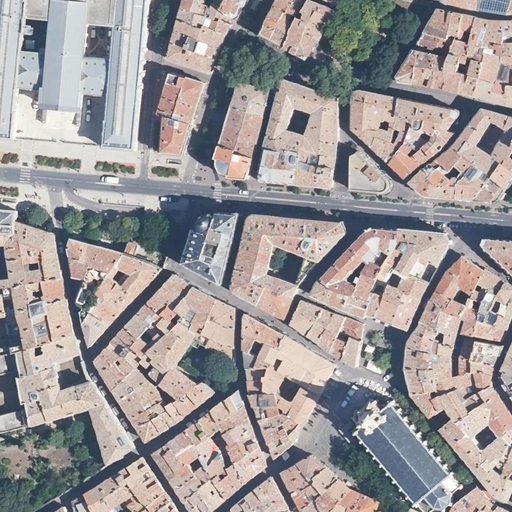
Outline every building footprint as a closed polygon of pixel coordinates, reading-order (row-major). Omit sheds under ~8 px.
[(16,138),(19,110),(21,87),(42,89),(41,107),(44,108),(43,122),(41,122),(40,127),(81,130),(82,126),(81,126),(82,111),(84,111),(85,93),(108,95),(106,117),(104,144),(104,147),(137,150),(142,88),(147,46),(150,0),(0,0),(0,137),(16,138)] [(184,0),(179,19),(204,27),(205,24),(228,33),(228,32),(230,29),(233,24),(227,21),(222,18),(225,11),(214,1),(213,0),(211,6),(203,3),(204,0),(184,0)] [(214,0),(214,1),(225,11),(230,16),(231,17),(232,17),(234,17),(235,17),(237,16),(238,15),(240,11),(243,4),(244,0),(214,0)] [(293,2),(294,0),(278,0),(260,34),(265,36),(276,42),(284,46),(290,35),(292,31),(296,22),(290,20),(292,14),(286,12),(292,5),(293,2)] [(302,11),(308,0),(294,0),(293,2),(292,5),(286,12),(292,14),(297,16),(300,10),(302,11)] [(326,4),(313,0),(308,0),(302,11),(305,12),(302,18),(309,21),(306,30),(321,37),(327,28),(338,10),(330,6),(327,5),(326,4)] [(444,1),(449,3),(480,9),(482,0),(511,0),(508,13),(511,12),(511,0),(444,0),(444,1)] [(432,20),(425,32),(441,36),(439,49),(445,50),(450,52),(451,48),(456,37),(452,36),(453,33),(459,35),(461,28),(464,14),(439,9),(436,14),(432,20)] [(470,15),(464,14),(461,28),(472,30),(476,16),(470,15)] [(314,49),(321,37),(306,30),(309,21),(302,18),(298,16),(296,22),(292,31),(290,35),(284,46),(292,51),(307,59),(308,58),(314,49)] [(480,79),(475,93),(474,95),(485,98),(508,105),(511,105),(511,40),(505,41),(505,43),(503,43),(504,30),(505,19),(493,19),(489,19),(476,16),(472,30),(470,41),(464,55),(473,57),(483,60),(484,60),(484,61),(482,72),(480,79)] [(219,55),(228,33),(205,24),(204,27),(179,19),(168,57),(198,67),(212,72),(219,55)] [(408,82),(414,83),(418,64),(432,66),(435,52),(431,51),(432,47),(439,49),(441,36),(425,32),(414,50),(409,59),(398,76),(401,81),(408,82)] [(449,70),(444,89),(456,92),(458,92),(459,91),(461,81),(463,73),(460,72),(464,55),(470,41),(459,38),(456,37),(451,48),(450,52),(449,56),(435,52),(432,66),(449,70)] [(473,57),(469,74),(463,73),(461,81),(459,91),(463,92),(474,95),(475,93),(480,79),(482,72),(484,61),(484,60),(483,60),(473,57)] [(418,64),(414,83),(420,84),(440,88),(444,89),(449,70),(432,66),(418,64)] [(159,114),(165,115),(194,124),(205,87),(206,82),(188,77),(172,72),(159,114)] [(338,156),(339,144),(339,120),(339,97),(313,88),(285,79),(281,89),(279,95),(271,130),(266,148),(287,152),(288,148),(302,151),(302,160),(310,162),(313,151),(324,153),(338,156)] [(236,94),(233,106),(265,115),(272,87),(240,82),(236,94)] [(354,97),(354,99),(353,127),(353,128),(354,129),(368,141),(390,161),(406,141),(410,131),(413,122),(413,121),(412,121),(411,120),(397,113),(399,97),(380,93),(365,90),(362,90),(359,91),(358,92),(356,94),(355,95),(354,97)] [(406,140),(406,141),(418,150),(423,145),(428,150),(433,155),(440,150),(450,139),(456,132),(448,129),(459,114),(460,113),(460,112),(459,111),(460,111),(459,111),(459,110),(458,110),(458,109),(457,109),(420,101),(399,97),(397,113),(411,120),(412,120),(412,121),(413,121),(413,122),(410,131),(406,140)] [(226,125),(220,144),(236,150),(236,151),(255,156),(263,123),(265,115),(233,106),(226,125)] [(452,179),(452,183),(459,184),(457,193),(456,198),(464,199),(473,200),(482,188),(481,187),(487,180),(488,181),(492,176),(499,166),(503,161),(506,162),(511,155),(511,152),(511,115),(503,113),(483,108),(454,145),(445,152),(438,158),(433,163),(438,168),(440,167),(443,164),(450,170),(456,164),(463,170),(459,175),(457,175),(455,175),(454,176),(452,178),(452,179)] [(194,124),(165,115),(163,136),(161,152),(173,153),(185,154),(189,140),(194,124)] [(406,141),(390,161),(395,165),(396,167),(399,170),(406,177),(423,164),(433,155),(428,150),(423,145),(418,150),(406,141)] [(236,150),(220,144),(218,150),(216,157),(219,158),(218,161),(218,164),(219,166),(221,169),(223,171),(224,172),(227,173),(230,173),(230,176),(239,177),(248,178),(249,177),(255,156),(236,151),(236,150)] [(287,152),(266,148),(263,162),(263,163),(260,175),(264,179),(282,181),(295,183),(298,165),(302,166),(302,160),(302,151),(288,148),(287,152)] [(313,151),(310,162),(321,164),(324,153),(313,151)] [(352,185),(352,188),(363,189),(367,190),(381,191),(383,191),(385,191),(387,190),(389,188),(389,187),(390,186),(391,184),(391,182),(391,180),(390,178),(388,176),(379,168),(375,165),(360,151),(353,154),(352,185)] [(298,165),(295,183),(308,184),(333,187),(334,186),(338,162),(338,160),(338,156),(324,153),(321,164),(310,162),(302,160),(302,166),(298,165)] [(511,155),(506,162),(503,161),(499,166),(492,176),(507,188),(511,180),(511,155)] [(438,168),(433,163),(424,168),(422,170),(421,171),(411,182),(417,187),(420,186),(438,168)] [(450,170),(447,173),(452,178),(454,176),(455,175),(457,175),(459,175),(463,170),(456,164),(450,170)] [(420,186),(417,187),(424,193),(427,194),(429,195),(441,196),(456,198),(457,193),(459,184),(452,183),(452,179),(452,178),(447,173),(440,167),(438,168),(420,186)] [(482,188),(473,200),(484,201),(493,201),(494,201),(495,201),(496,201),(497,200),(498,200),(498,199),(499,199),(499,198),(500,198),(503,194),(507,188),(492,176),(488,181),(487,180),(481,187),(482,188)] [(0,233),(18,231),(16,223),(17,219),(17,212),(17,209),(18,208),(9,208),(0,206),(0,233)] [(203,272),(221,282),(222,282),(223,281),(224,281),(225,280),(241,210),(229,209),(218,208),(217,210),(212,210),(211,210),(209,210),(208,211),(206,211),(205,211),(204,212),(203,212),(202,213),(201,214),(199,216),(198,217),(197,219),(196,224),(196,225),(194,225),(183,260),(196,268),(203,272)] [(234,287),(234,288),(235,288),(236,289),(237,290),(247,295),(259,301),(268,282),(295,293),(299,283),(300,282),(320,259),(321,258),(347,230),(343,220),(304,216),(253,211),(252,211),(251,212),(250,213),(250,214),(249,215),(249,216),(248,220),(241,249),(233,279),(233,280),(233,281),(233,282),(233,283),(233,284),(233,285),(233,286),(234,287)] [(16,223),(18,231),(0,233),(0,243),(7,243),(12,275),(0,277),(0,293),(16,292),(15,285),(29,281),(64,274),(59,249),(56,234),(56,233),(55,231),(54,230),(53,229),(51,229),(17,219),(16,223)] [(320,276),(312,292),(334,302),(339,304),(355,310),(367,315),(369,311),(372,312),(377,314),(384,295),(401,302),(405,292),(400,286),(400,284),(390,280),(385,278),(377,275),(383,262),(373,257),(380,244),(391,251),(399,239),(400,226),(391,225),(377,223),(366,227),(343,251),(320,276)] [(430,229),(400,226),(399,239),(391,251),(384,262),(383,262),(377,275),(385,278),(394,263),(397,265),(431,279),(441,260),(452,239),(451,238),(447,231),(430,229)] [(511,235),(511,236),(494,234),(487,234),(482,243),(493,253),(511,271),(511,235)] [(79,293),(79,300),(92,308),(102,294),(103,293),(99,289),(106,280),(108,276),(121,255),(124,250),(121,249),(112,246),(72,236),(70,243),(75,270),(78,288),(79,293)] [(106,280),(99,289),(103,293),(102,294),(92,308),(113,321),(119,314),(124,308),(151,280),(164,266),(153,260),(136,254),(140,244),(139,242),(131,239),(129,239),(126,246),(125,250),(124,250),(121,255),(108,276),(106,280)] [(384,262),(391,251),(380,244),(373,257),(383,262),(384,262)] [(460,314),(462,315),(467,316),(463,329),(477,332),(480,317),(479,317),(481,306),(474,304),(477,296),(471,294),(468,298),(469,302),(455,294),(461,284),(473,291),(475,286),(479,279),(485,268),(472,260),(463,254),(456,260),(449,268),(443,278),(436,291),(433,296),(433,298),(445,307),(447,307),(453,310),(460,314)] [(407,288),(422,296),(427,287),(431,279),(397,265),(390,280),(400,284),(400,286),(405,292),(407,288)] [(486,266),(485,268),(479,279),(483,282),(481,287),(475,286),(473,291),(471,294),(477,296),(479,297),(484,299),(490,287),(490,286),(491,286),(498,291),(506,279),(497,273),(486,266)] [(160,288),(149,300),(159,309),(155,314),(157,315),(157,316),(155,318),(164,326),(170,331),(178,322),(173,318),(176,315),(180,310),(179,309),(177,307),(193,286),(195,283),(183,276),(180,274),(176,271),(168,279),(160,288)] [(15,285),(16,292),(0,293),(0,358),(16,356),(78,338),(74,319),(66,286),(64,274),(29,281),(15,285)] [(481,306),(479,317),(480,317),(485,320),(486,319),(508,326),(510,321),(511,316),(511,283),(506,279),(498,291),(491,286),(490,286),(490,287),(484,299),(482,303),(481,306)] [(268,282),(259,301),(258,303),(274,310),(285,315),(289,307),(295,293),(268,282)] [(167,372),(174,363),(199,327),(203,331),(213,311),(219,296),(207,290),(195,283),(193,286),(177,307),(179,309),(180,310),(184,313),(180,318),(176,315),(173,318),(178,322),(170,331),(164,326),(156,336),(146,328),(141,334),(139,336),(132,344),(145,356),(167,372)] [(384,295),(377,314),(383,317),(409,327),(417,309),(420,301),(422,296),(407,288),(405,292),(401,302),(384,295)] [(230,301),(219,296),(213,311),(203,331),(237,345),(237,327),(237,305),(230,301)] [(299,326),(309,332),(324,306),(317,303),(302,298),(293,321),(299,326)] [(440,328),(447,307),(445,307),(433,298),(428,309),(426,312),(422,321),(433,325),(440,328)] [(102,333),(113,321),(92,308),(79,300),(83,316),(86,325),(91,344),(102,333)] [(159,309),(149,300),(146,303),(138,312),(127,324),(139,336),(141,334),(146,328),(155,318),(157,316),(157,315),(155,314),(159,309)] [(324,306),(309,332),(314,336),(320,340),(330,319),(334,310),(328,307),(324,306)] [(451,353),(462,315),(460,314),(453,310),(447,307),(440,328),(433,325),(422,321),(416,328),(414,331),(409,337),(409,346),(451,353)] [(330,319),(320,340),(320,341),(324,344),(331,349),(334,340),(337,333),(338,331),(338,330),(345,314),(339,312),(334,310),(330,319)] [(257,317),(250,313),(249,313),(246,314),(246,348),(247,352),(249,365),(270,364),(275,364),(287,332),(277,327),(273,325),(268,322),(257,317)] [(354,318),(345,314),(338,330),(338,331),(337,333),(348,339),(351,333),(362,337),(363,327),(364,322),(354,318)] [(479,333),(503,339),(504,337),(506,331),(508,326),(486,319),(485,320),(480,317),(477,332),(479,333)] [(139,336),(127,324),(123,327),(119,333),(132,344),(139,336)] [(286,409),(287,409),(287,410),(293,414),(301,419),(305,415),(307,417),(322,391),(337,362),(336,361),(326,355),(310,346),(287,332),(275,364),(270,364),(268,372),(265,372),(265,376),(266,376),(265,390),(277,389),(279,400),(282,410),(286,409)] [(132,344),(119,333),(117,335),(111,341),(122,350),(124,352),(137,365),(143,359),(142,358),(145,356),(132,344)] [(334,340),(331,349),(337,353),(342,355),(348,339),(337,333),(334,340)] [(348,339),(342,355),(350,360),(358,364),(362,337),(351,333),(348,339)] [(208,347),(212,340),(205,335),(200,343),(208,347)] [(472,357),(478,337),(477,337),(466,336),(461,355),(472,357)] [(499,351),(502,342),(478,337),(472,357),(494,362),(499,351)] [(96,383),(67,391),(60,365),(83,357),(78,338),(16,356),(0,358),(0,375),(19,373),(27,411),(0,417),(0,433),(30,427),(94,412),(109,462),(119,456),(136,445),(128,433),(124,427),(116,414),(108,401),(99,388),(96,383)] [(122,350),(111,341),(109,343),(103,350),(114,362),(116,360),(120,356),(124,352),(122,350)] [(511,344),(503,367),(511,371),(511,344)] [(434,365),(452,364),(451,357),(451,353),(409,346),(407,357),(407,362),(406,366),(428,366),(428,365),(434,365)] [(114,362),(103,350),(96,357),(105,371),(105,372),(114,387),(137,365),(124,352),(120,356),(124,360),(120,364),(116,360),(114,362)] [(430,414),(439,408),(446,405),(453,415),(454,415),(457,418),(461,415),(487,398),(480,387),(492,381),(491,378),(491,377),(492,374),(494,365),(494,362),(472,357),(461,355),(461,371),(452,374),(452,364),(434,365),(435,374),(434,374),(437,387),(439,392),(434,395),(431,388),(413,392),(430,414)] [(381,375),(385,367),(365,359),(362,368),(381,375)] [(179,397),(175,400),(186,414),(196,406),(214,391),(217,389),(203,379),(200,381),(174,363),(167,372),(162,381),(161,382),(179,396),(179,397)] [(268,372),(270,364),(249,365),(249,369),(250,377),(265,376),(265,372),(268,372)] [(143,371),(137,365),(114,387),(117,391),(119,395),(121,398),(142,383),(149,378),(143,371)] [(410,381),(413,392),(431,388),(437,387),(434,374),(435,374),(434,365),(428,365),(428,366),(406,366),(409,379),(410,381)] [(511,371),(503,367),(500,374),(510,388),(511,390),(511,371)] [(252,391),(265,390),(266,376),(265,376),(250,377),(251,382),(252,391)] [(160,389),(149,378),(142,383),(121,398),(124,403),(126,407),(135,420),(139,425),(155,416),(162,411),(170,407),(168,403),(168,402),(160,389)] [(472,463),(472,464),(483,477),(489,485),(497,493),(509,498),(511,491),(511,412),(504,401),(493,384),(492,381),(480,387),(487,398),(461,415),(457,418),(454,415),(453,415),(445,422),(440,426),(472,463)] [(226,431),(249,414),(247,409),(244,401),(240,387),(239,387),(233,393),(239,407),(220,421),(223,425),(222,426),(225,432),(226,431)] [(264,403),(279,400),(277,389),(265,390),(252,391),(252,392),(253,396),(256,403),(264,403)] [(219,417),(220,421),(239,407),(233,393),(225,399),(224,400),(218,404),(214,408),(219,417)] [(394,471),(419,502),(426,510),(426,511),(430,511),(431,511),(431,510),(430,509),(437,503),(447,504),(452,500),(454,498),(455,489),(460,485),(462,485),(464,484),(464,482),(463,480),(461,480),(454,473),(427,440),(392,398),(385,404),(384,405),(382,403),(376,395),(374,396),(373,394),(371,396),(372,398),(368,402),(361,407),(359,405),(357,407),(359,409),(358,410),(364,417),(364,418),(366,420),(357,427),(394,471)] [(174,398),(168,403),(170,407),(178,420),(182,417),(186,414),(175,400),(174,398)] [(261,416),(282,410),(279,400),(264,403),(256,403),(258,409),(261,416)] [(178,420),(170,407),(162,411),(171,425),(174,422),(178,420)] [(201,417),(212,434),(222,426),(223,425),(220,421),(219,417),(214,408),(208,412),(201,417)] [(263,421),(265,428),(269,426),(279,423),(282,422),(285,420),(293,414),(287,410),(287,409),(286,409),(282,410),(261,416),(263,421)] [(155,416),(163,429),(171,425),(162,411),(155,416)] [(226,433),(232,441),(232,442),(239,437),(253,425),(251,419),(249,414),(226,431),(225,432),(226,433)] [(265,428),(270,440),(289,430),(290,431),(291,431),(298,423),(301,419),(293,414),(285,420),(287,424),(281,427),(279,423),(269,426),(265,428)] [(301,428),(307,417),(305,415),(301,419),(298,423),(291,431),(290,431),(289,430),(270,440),(272,445),(276,455),(285,448),(293,442),(301,428)] [(155,416),(139,425),(143,432),(148,438),(163,429),(155,416)] [(204,451),(211,463),(221,450),(223,449),(212,434),(201,417),(195,422),(188,427),(202,452),(204,451)] [(236,461),(236,460),(238,459),(244,455),(261,445),(258,438),(257,435),(253,425),(239,437),(232,442),(232,441),(228,443),(230,447),(236,461)] [(178,434),(168,442),(179,454),(187,463),(172,476),(178,486),(183,493),(187,499),(191,496),(189,494),(199,487),(206,482),(213,476),(207,465),(211,463),(204,451),(202,452),(188,427),(178,434)] [(162,461),(172,476),(187,463),(179,454),(168,442),(163,445),(155,451),(157,453),(162,461)] [(261,445),(244,455),(249,464),(264,455),(262,449),(261,445)] [(221,450),(211,463),(207,465),(213,476),(214,477),(228,496),(237,488),(245,482),(242,474),(236,460),(236,461),(228,465),(221,450)] [(288,480),(295,492),(304,486),(314,480),(317,478),(314,475),(327,464),(319,457),(313,452),(294,462),(282,469),(288,480)] [(150,474),(154,471),(150,465),(149,464),(143,454),(136,458),(129,462),(128,463),(133,470),(127,475),(133,484),(135,483),(144,479),(147,477),(150,474)] [(242,474),(245,482),(248,479),(250,478),(253,475),(250,465),(249,464),(244,455),(238,459),(236,460),(242,474)] [(250,465),(253,475),(261,468),(267,463),(265,457),(264,455),(249,464),(250,465)] [(128,501),(136,511),(137,511),(141,508),(148,502),(141,497),(133,484),(127,475),(133,470),(128,463),(114,473),(107,477),(105,478),(101,481),(113,505),(131,494),(133,497),(128,501)] [(317,478),(314,480),(322,492),(330,487),(330,486),(340,475),(332,469),(327,464),(314,475),(317,478)] [(141,497),(148,502),(155,496),(165,488),(158,478),(154,471),(150,474),(147,477),(144,479),(135,483),(133,484),(141,497)] [(283,511),(290,507),(286,499),(273,474),(260,484),(247,494),(259,511),(262,511),(267,508),(270,511),(283,511)] [(322,492),(317,495),(320,504),(321,506),(325,511),(326,511),(333,507),(351,486),(345,480),(340,475),(330,486),(330,487),(322,492)] [(228,496),(214,477),(213,476),(206,482),(199,487),(214,508),(221,502),(228,496)] [(304,486),(295,492),(298,499),(302,507),(310,500),(314,496),(317,495),(322,492),(314,480),(304,486)] [(92,508),(93,511),(117,511),(113,505),(101,481),(94,486),(86,491),(93,507),(92,508)] [(483,506),(490,496),(485,491),(477,483),(471,488),(456,501),(469,511),(475,511),(476,511),(482,505),(483,506)] [(351,486),(333,507),(338,511),(345,511),(350,503),(357,506),(362,491),(356,489),(351,486)] [(209,511),(214,508),(199,487),(189,494),(191,496),(187,499),(192,507),(195,511),(209,511)] [(137,511),(136,511),(148,511),(153,509),(154,511),(171,498),(168,493),(165,488),(155,496),(148,502),(141,508),(137,511)] [(73,500),(76,511),(79,511),(92,508),(93,507),(86,491),(80,495),(73,499),(73,500)] [(374,511),(376,506),(379,499),(371,495),(362,491),(357,506),(350,503),(345,511),(374,511)] [(259,511),(247,494),(239,500),(233,506),(234,508),(237,511),(259,511)] [(324,511),(325,511),(321,506),(320,504),(317,495),(314,496),(310,500),(302,507),(305,511),(324,511)] [(489,511),(505,511),(509,507),(506,505),(500,502),(491,498),(490,496),(483,506),(489,511)] [(171,498),(154,511),(155,511),(180,511),(177,506),(171,498)] [(469,511),(456,501),(455,501),(450,511),(469,511)]
